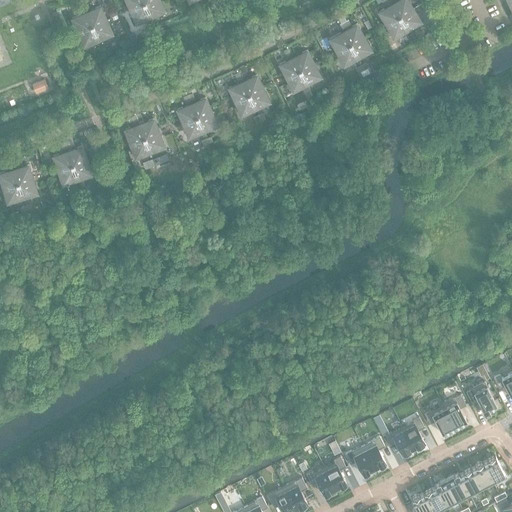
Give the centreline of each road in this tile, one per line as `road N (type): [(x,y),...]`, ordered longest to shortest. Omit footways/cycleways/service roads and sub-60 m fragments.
road 1 (track): [(197,345),(393,243),(419,213),(457,196),(498,149),(487,132),(485,95)]
road 2 (residential): [(0,153),(226,67),(360,0)]
road 3 (track): [(0,469),(197,345)]
road 4 (residential): [(511,451),(495,428),(386,485)]
